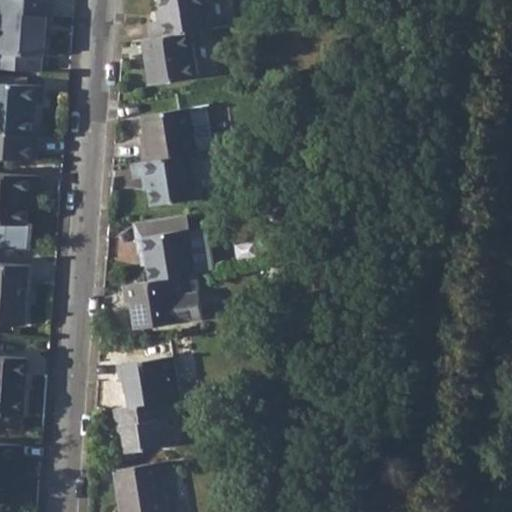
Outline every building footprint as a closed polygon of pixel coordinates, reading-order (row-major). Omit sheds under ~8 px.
[(0,51),(0,66),(43,70),(44,56),(47,55),(49,31),(49,19),(55,18),(56,0),(0,0),(0,15),(5,16),(2,51),(0,51)] [(157,21),(150,23),(151,38),(192,32),(211,28),(206,0),(158,0),(160,10),(161,20),(157,21)] [(151,38),(142,39),(149,83),(199,76),(192,32),(151,38)] [(0,157),(37,160),(40,134),(32,133),(35,102),(42,103),(43,86),(29,85),(0,83),(0,157)] [(143,145),(141,145),(144,160),(191,152),(197,152),(205,150),(213,149),(217,148),(210,104),(143,116),(146,133),(148,144),(143,145)] [(144,160),(133,162),(135,178),(142,177),(148,176),(150,188),(152,204),(198,197),(191,152),(144,160)] [(0,247),(31,250),(34,224),(28,223),(30,206),(35,206),(36,192),(42,193),(44,176),(0,172),(0,247)] [(188,229),(137,238),(140,254),(146,253),(147,265),(149,280),(194,273),(196,272),(192,253),(206,251),(203,230),(189,232),(188,229)] [(0,262),(0,321),(25,324),(29,265),(0,262)] [(149,280),(123,284),(126,301),(130,300),(135,328),(201,316),(194,273),(149,280)] [(0,354),(0,411),(25,414),(30,357),(0,354)] [(121,380),(124,380),(127,380),(129,393),(130,404),(163,398),(180,396),(181,396),(175,355),(119,365),(121,380)] [(130,404),(114,407),(117,426),(123,426),(125,437),(127,450),(171,443),(163,398),(130,404)] [(0,498),(11,500),(13,469),(20,469),(22,444),(0,441),(0,498)] [(170,511),(161,458),(114,466),(122,511),(170,511)]
